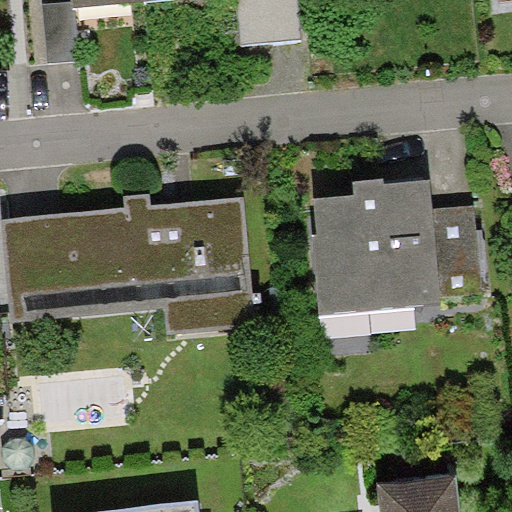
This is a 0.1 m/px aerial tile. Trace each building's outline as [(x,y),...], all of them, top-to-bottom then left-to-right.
[(145,4),(144,0),(71,0),(72,3),(73,10),(76,10),(145,4)] [(296,0),(237,0),(242,45),(300,40),(296,0)] [(80,61),(76,10),(73,10),(72,3),(43,6),(47,64),(80,61)] [(432,211),(430,184),(385,188),(384,183),(353,186),(354,199),(314,202),(317,239),(313,239),(319,317),(439,307),(439,296),(432,211)] [(126,212),(2,223),(11,323),(167,309),(169,336),(257,329),(245,201),(152,209),(151,197),(125,200),(126,212)] [(476,208),(432,211),(439,296),(483,292),(476,208)] [(461,511),(457,462),(378,470),(382,511),(461,511)]
